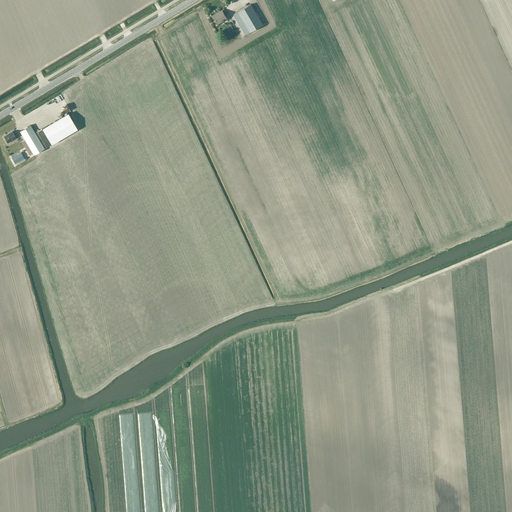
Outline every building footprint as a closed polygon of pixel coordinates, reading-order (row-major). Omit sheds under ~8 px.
[(246,35),(247,35),(263,25),(251,4),(234,14),(246,35)] [(227,18),(223,11),(218,14),(217,13),(213,16),(217,24),(227,18)] [(64,116),(42,129),(51,144),(77,129),(67,112),(63,114),(64,116)] [(44,149),(30,125),(20,131),(34,155),(44,149)] [(4,136),(4,137),(4,138),(5,140),(6,140),(8,143),(16,138),(12,131),(4,136)] [(21,152),(11,157),(15,164),(24,158),(21,152)]
